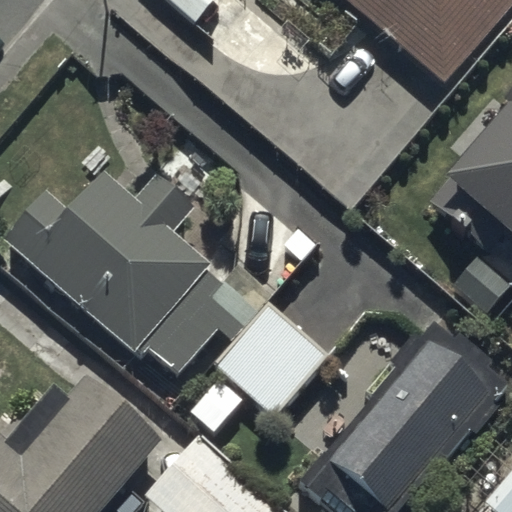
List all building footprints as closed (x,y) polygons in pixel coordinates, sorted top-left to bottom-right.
[(164,0),(192,23),(211,0),(164,0)] [(347,0),(448,83),(491,22),(508,0),(347,0)] [(230,343),(267,304),(271,300),(231,268),(218,284),(204,272),(209,266),(169,234),(189,210),(153,181),(136,202),(99,171),(66,212),(38,190),(0,236),(0,242),(140,356),(145,350),(180,378),(216,332),(230,343)] [(267,304),(230,343),(209,362),(274,414),(325,351),(267,304)] [(395,511),(503,387),(429,323),(293,481),(328,511),(395,511)] [(97,511),(138,464),(152,476),(169,456),(154,442),(159,436),(83,372),(61,398),(65,401),(16,459),(0,445),(0,511),(97,511)] [(282,511),(196,436),(141,497),(158,511),(282,511)] [(511,511),(511,461),(477,502),(488,511),(511,511)]
